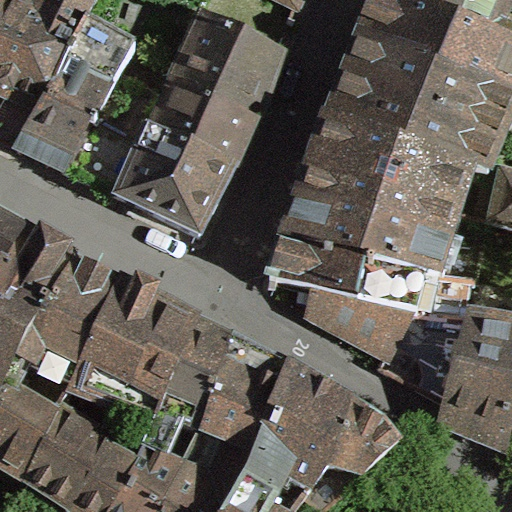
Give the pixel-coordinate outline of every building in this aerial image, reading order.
[(83,24),(97,0),(50,0),(41,17),(0,0),(0,44),(59,73),(85,25),(83,24)] [(277,0),(298,10),(302,0),(277,0)] [(359,36),(360,36),(511,99),(511,50),(490,41),(392,0),(374,0),(368,14),(359,36)] [(392,0),(490,41),(503,13),(508,0),(392,0)] [(511,16),(503,13),(490,41),(511,50),(511,16)] [(175,82),(256,122),(262,104),(280,56),(204,18),(175,82)] [(85,25),(59,73),(17,152),(30,159),(64,175),(119,78),(134,53),(85,25)] [(471,176),(473,171),(487,175),(500,145),(511,116),(511,99),(360,36),(336,98),(326,124),(471,176)] [(0,144),(17,152),(59,73),(0,44),(0,144)] [(119,78),(64,175),(81,183),(199,239),(234,173),(232,172),(151,134),(165,103),(119,78)] [(256,122),(175,82),(165,103),(151,134),(232,172),(241,153),(256,122)] [(299,200),(449,246),(471,176),(326,124),(309,171),(299,200)] [(511,179),(504,177),(492,226),(511,230),(511,179)] [(426,277),(440,279),(449,246),(299,200),(288,230),(284,244),(425,280),(426,277)] [(0,395),(16,364),(49,305),(54,307),(75,266),(0,220),(0,395)] [(414,314),(465,322),(470,285),(440,279),(426,277),(425,280),(284,244),(274,273),(270,284),(311,292),(414,314)] [(49,305),(16,364),(29,369),(72,388),(119,288),(88,272),(75,266),(54,307),(49,305)] [(157,422),(158,422),(195,326),(171,313),(119,288),(72,388),(69,394),(118,415),(121,407),(157,422)] [(389,361),(414,314),(311,292),(305,315),(385,358),(389,361)] [(506,441),(511,409),(511,330),(467,322),(446,402),(442,414),(482,432),(506,441)] [(197,327),(195,326),(158,422),(199,438),(230,344),(206,332),(197,327)] [(267,421),(269,422),(288,372),(248,351),(231,344),(230,344),(199,438),(227,449),(216,471),(206,467),(201,478),(183,470),(160,511),(224,511),(244,478),(252,461),(267,421)] [(0,467),(25,483),(57,419),(15,394),(29,369),(16,364),(0,395),(0,467)] [(252,461),(244,478),(278,498),(291,483),(308,492),(329,464),(348,406),(308,383),(288,372),(269,422),(267,421),(252,461)] [(329,464),(308,492),(302,499),(319,511),(323,511),(397,446),(380,425),(361,414),(348,406),(329,464)] [(57,419),(25,483),(26,483),(52,500),(71,511),(113,511),(138,468),(104,450),(107,443),(59,415),(57,419)] [(160,511),(183,470),(144,454),(138,468),(113,511),(160,511)] [(269,511),(278,498),(244,478),(224,511),(269,511)]
